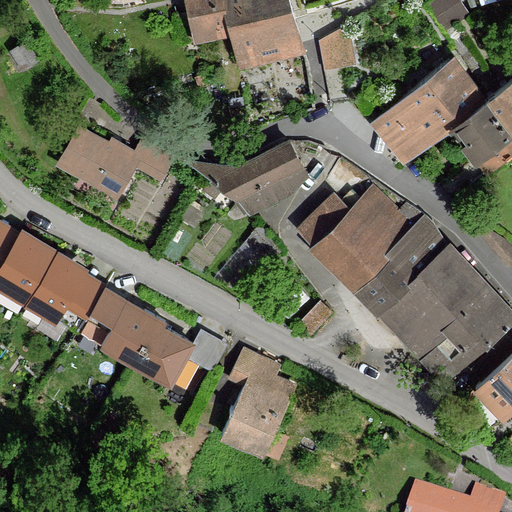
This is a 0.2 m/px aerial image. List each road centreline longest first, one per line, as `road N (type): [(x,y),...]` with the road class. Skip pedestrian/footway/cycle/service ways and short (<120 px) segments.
road 1 (unclassified): [(511,280),(465,227),(325,128),(283,125),(232,146),(184,147),(137,118),(82,64),(40,0)]
road 2 (unclassified): [(511,471),(439,422),(31,203),(0,177)]
